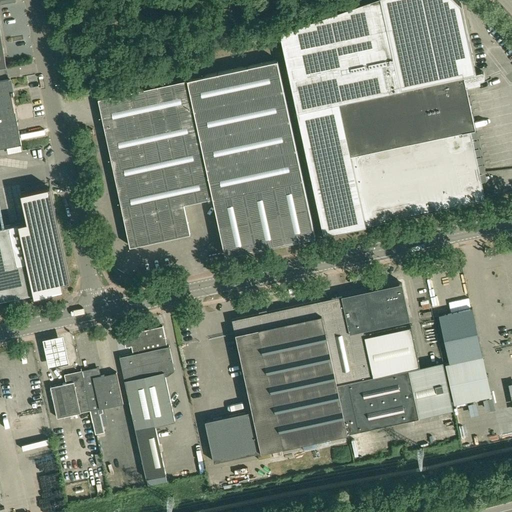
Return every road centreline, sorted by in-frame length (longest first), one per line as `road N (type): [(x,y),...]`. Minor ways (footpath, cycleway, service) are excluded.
road 1 (tertiary): [(95,309),(511,221)]
road 2 (track): [(511,445),(189,511)]
road 3 (unclassified): [(95,309),(35,0)]
